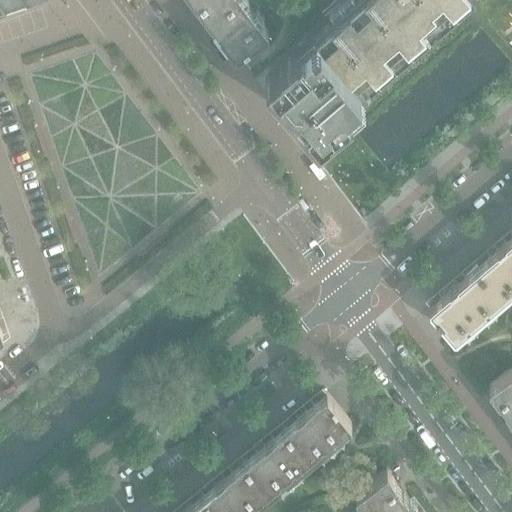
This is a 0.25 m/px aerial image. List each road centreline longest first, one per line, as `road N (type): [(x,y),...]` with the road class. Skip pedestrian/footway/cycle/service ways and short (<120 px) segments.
road 1 (residential): [(256,181),(90,323),(64,329),(0,383)]
road 2 (residential): [(341,293),(92,496)]
road 3 (residential): [(256,181),(126,0)]
road 4 (residential): [(341,293),(511,152)]
road 5 (residential): [(503,511),(395,370)]
road 6 (residential): [(341,293),(256,181)]
